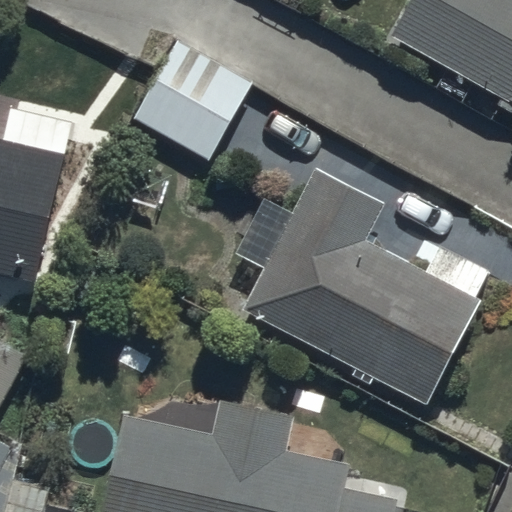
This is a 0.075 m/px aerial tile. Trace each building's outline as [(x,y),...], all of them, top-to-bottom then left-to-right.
[(511,0),(407,0),(385,42),(511,109),(511,0)] [(178,39),(136,115),(214,158),(256,83),(178,39)] [(0,140),(0,274),(41,285),(85,114),(14,96),(3,141),(0,140)] [(244,308),(434,407),(489,304),(373,244),(394,205),(319,166),(244,308)] [(0,405),(26,357),(0,342),(0,405)] [(105,511),(398,511),(403,486),(291,462),(301,417),(219,400),(213,431),(127,413),(105,511)] [(0,486),(20,451),(0,439),(0,486)]
